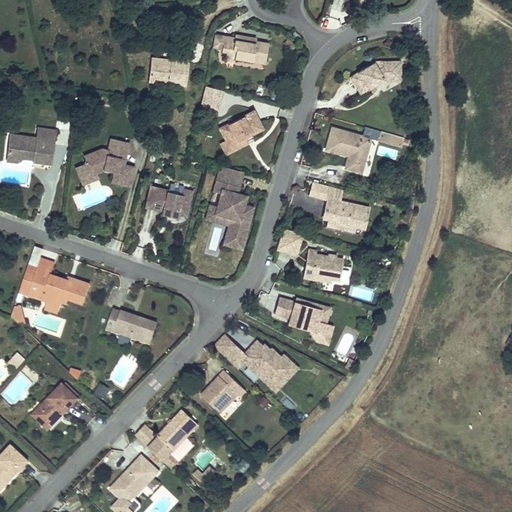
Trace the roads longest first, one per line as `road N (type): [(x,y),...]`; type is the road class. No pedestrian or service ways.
road 1 (unclassified): [(430,20),(431,179),(383,340),(345,399),(234,511)]
road 2 (residential): [(226,310),(260,271),(314,70),(327,49)]
road 3 (residential): [(26,511),(226,310)]
road 4 (residential): [(0,223),(226,310)]
